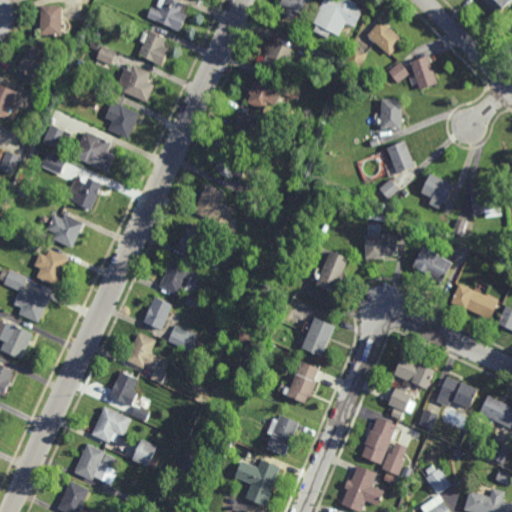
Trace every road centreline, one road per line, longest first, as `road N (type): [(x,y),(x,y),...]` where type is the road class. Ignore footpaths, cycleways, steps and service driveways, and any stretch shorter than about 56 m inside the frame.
road 1 (residential): [(242,0),(10,511)]
road 2 (residential): [(511,367),(416,323),(381,326),(299,511)]
road 3 (residential): [(511,91),(422,0)]
